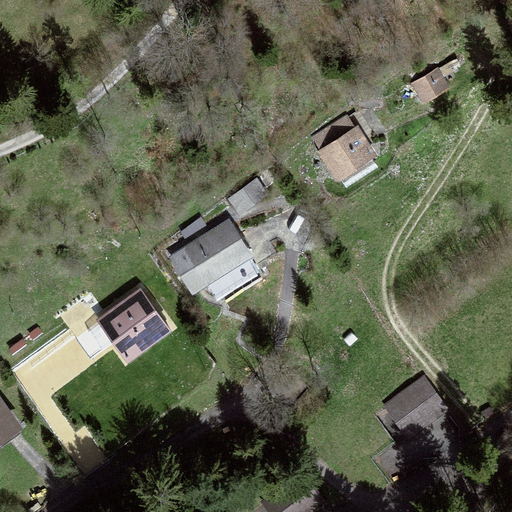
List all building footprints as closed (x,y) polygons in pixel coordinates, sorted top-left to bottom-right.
[(423,101),(447,87),(436,69),(413,83),(423,101)] [(346,117),(314,137),(337,173),(369,153),(346,117)] [(234,193),(243,206),(258,195),(249,183),(234,193)] [(246,253),(228,225),(175,258),(189,280),(192,281),(201,276),(203,279),(246,253)] [(87,350),(109,334),(126,357),(169,328),(141,289),(77,336),(87,350)] [(387,406),(408,434),(444,407),(423,379),(387,406)] [(0,435),(15,425),(0,404),(0,435)] [(305,511),(322,500),(303,473),(266,500),(274,511),(305,511)]
